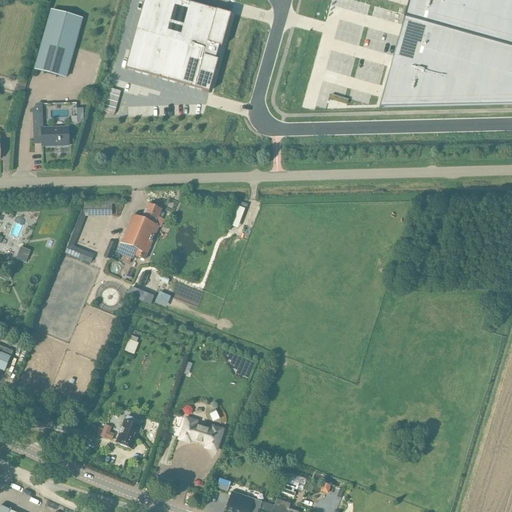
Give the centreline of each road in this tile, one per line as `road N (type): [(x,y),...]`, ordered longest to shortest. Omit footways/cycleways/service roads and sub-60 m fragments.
road 1 (unclassified): [(0,184),(511,172)]
road 2 (unclassified): [(285,0),(254,109),(269,130),(511,125)]
road 3 (tertiary): [(173,510),(0,439)]
road 4 (residential): [(0,463),(97,498),(173,510)]
